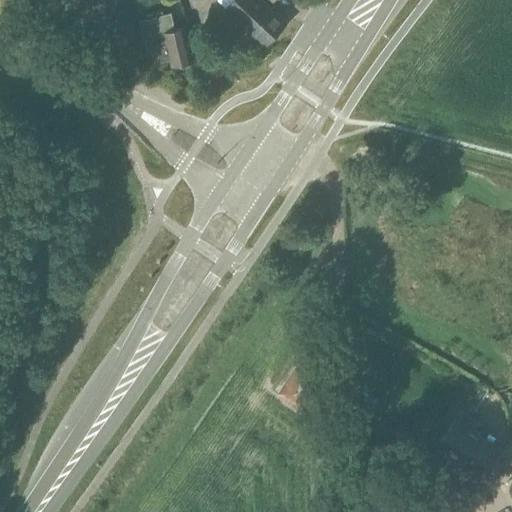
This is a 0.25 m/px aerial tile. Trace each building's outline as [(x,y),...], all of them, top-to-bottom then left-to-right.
[(265,44),(286,21),(263,0),(233,0),(227,7),(265,44)] [(124,39),(141,34),(135,6),(117,10),(124,39)] [(148,18),(141,19),(149,51),(153,50),(156,61),(171,58),(172,64),(193,59),(186,25),(175,28),(171,12),(165,14),(163,9),(147,13),(148,18)] [(321,379),(299,365),(282,390),(304,405),(321,379)] [(485,475),(502,449),(473,429),(478,421),(461,409),(438,444),(485,475)] [(457,511),(460,511),(472,495),(454,483),(442,501),(457,511)]
